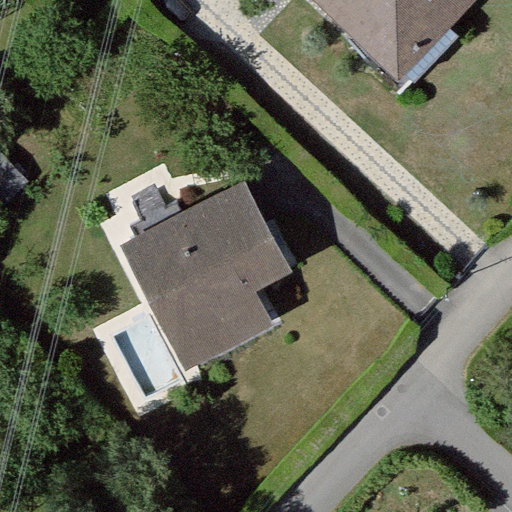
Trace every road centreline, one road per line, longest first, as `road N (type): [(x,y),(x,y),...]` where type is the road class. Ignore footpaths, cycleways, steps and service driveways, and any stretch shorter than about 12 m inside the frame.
road 1 (residential): [(413,390),(300,511)]
road 2 (residential): [(511,282),(413,390)]
road 3 (residential): [(413,390),(511,480)]
